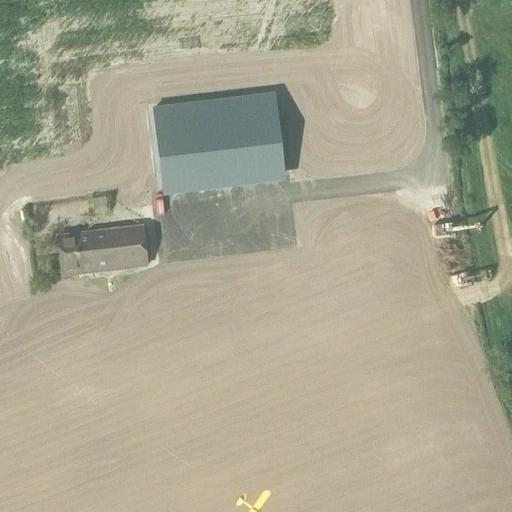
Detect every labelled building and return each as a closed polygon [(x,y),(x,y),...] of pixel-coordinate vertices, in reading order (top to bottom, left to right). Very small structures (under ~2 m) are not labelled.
[(211,182),(283,174),(274,96),(153,110),(163,190),(211,184),(211,182)] [(200,249),(242,250),(243,221),(233,220),(233,208),(210,207),(210,217),(201,217),(200,249)] [(59,238),(64,277),(145,267),(140,229),(59,238)] [(262,280),(160,287),(163,325),(264,318),(262,280)] [(159,296),(101,298),(102,323),(160,321),(159,296)]
